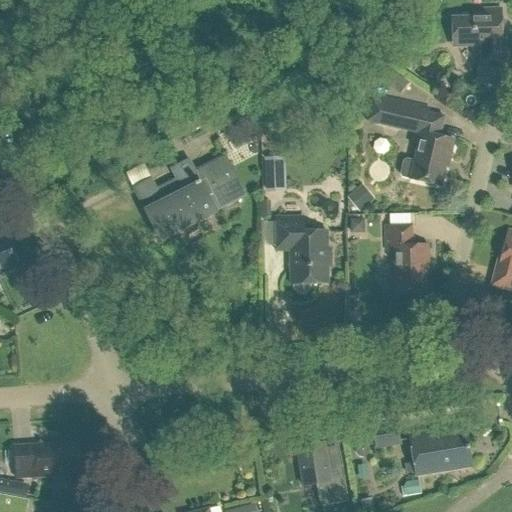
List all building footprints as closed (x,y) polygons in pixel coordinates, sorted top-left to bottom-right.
[(502,32),(501,9),(473,10),(473,18),(461,18),(461,17),(451,17),(451,22),(452,22),(453,45),(474,44),(475,47),(480,47),(481,69),(506,68),(505,32),(502,32)] [(450,162),(454,142),(439,138),(444,118),(429,114),(430,109),(374,96),(367,124),(412,135),(411,143),(418,144),(414,162),(408,161),(404,163),(402,176),(403,179),(410,181),(441,188),(447,162),(450,162)] [(236,99),(181,127),(186,137),(237,111),(259,118),(263,107),(236,99)] [(244,198),(223,156),(200,168),(196,159),(172,171),(176,181),(156,191),(151,182),(135,190),(161,240),(244,198)] [(286,158),(265,159),(266,195),(287,194),(286,158)] [(362,188),(347,201),(359,215),(374,202),(362,188)] [(270,203),(259,203),(260,219),(270,219),(270,203)] [(303,233),(303,218),(275,219),(276,248),(290,248),(291,286),(294,286),(295,289),(297,292),(300,293),(304,293),(307,292),(309,289),(310,286),(328,285),(328,268),(331,268),(331,250),(327,250),(327,233),(303,233)] [(363,221),(350,221),(351,235),(363,235),(363,221)] [(412,247),(412,227),(385,228),(386,251),(394,258),(395,296),(427,295),(426,268),(429,268),(428,247),(412,247)] [(274,230),(259,230),(258,254),(274,255),(274,230)] [(511,232),(509,231),(503,253),(500,253),(491,288),(511,292),(511,232)] [(0,274),(17,267),(4,236),(0,237),(0,274)] [(379,420),(398,417),(397,411),(378,414),(379,420)] [(345,426),(378,421),(377,413),(344,419),(345,426)] [(347,440),(373,436),(371,423),(345,427),(347,440)] [(376,450),(402,446),(399,429),(373,433),(376,450)] [(433,440),(431,433),(407,437),(414,479),(470,469),(464,434),(433,440)] [(66,447),(66,444),(26,447),(14,448),(17,481),(52,479),(51,475),(80,473),(78,446),(66,447)] [(325,445),(298,449),(305,489),(318,486),(321,508),(349,503),(343,467),(329,470),(325,445)] [(29,489),(10,486),(0,484),(0,494),(8,495),(27,499),(29,489)] [(362,511),(373,511),(371,500),(360,502),(362,511)]
